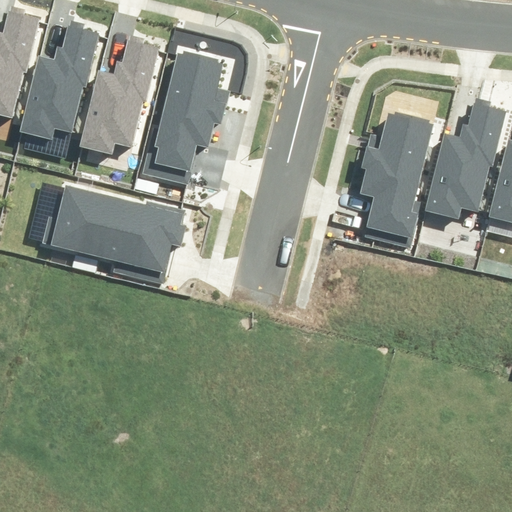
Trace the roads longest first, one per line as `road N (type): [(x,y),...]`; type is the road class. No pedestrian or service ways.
road 1 (residential): [(328,3),(253,296)]
road 2 (residential): [(328,3),(511,24)]
